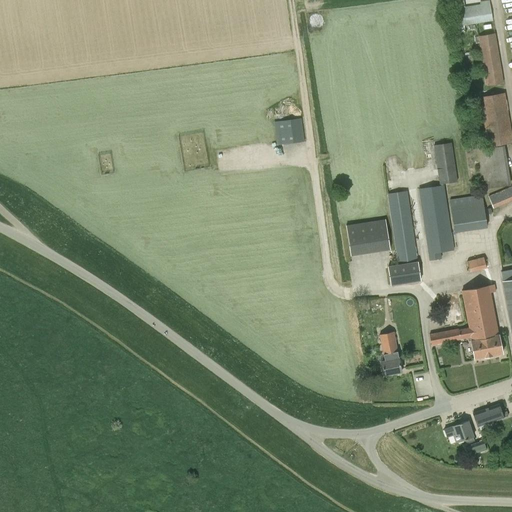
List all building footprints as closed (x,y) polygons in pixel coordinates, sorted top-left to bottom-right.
[(492,21),(489,3),(489,1),(479,3),(480,5),(455,9),(458,27),(492,21)] [(478,37),(486,86),(503,83),(495,34),(478,37)] [(479,98),(487,148),(511,143),(511,136),(505,93),(479,98)] [(277,145),(304,142),(301,118),(274,122),(277,145)] [(433,146),(439,186),(418,189),(429,261),(441,259),(440,253),(454,251),(444,184),(457,182),(451,143),(433,146)] [(479,150),(485,190),(511,185),(504,146),(479,150)] [(252,165),(252,156),(232,157),(232,166),(252,165)] [(511,186),(488,196),(493,208),(511,200),(511,186)] [(397,264),(418,261),(407,191),(387,194),(397,264)] [(344,225),(348,255),(389,249),(384,219),(344,225)] [(469,273),(486,269),(483,257),(466,262),(469,273)] [(420,281),(417,261),(411,262),(405,263),(388,266),(391,286),(420,281)] [(511,279),(502,281),(511,334),(511,279)] [(490,293),(496,292),(494,284),(461,291),(468,328),(458,330),(458,329),(429,334),(431,345),(467,338),(468,342),(471,341),(475,359),(502,354),(490,293)] [(383,355),(398,351),(394,332),(379,335),(383,355)] [(385,375),(401,372),(399,358),(382,361),(385,375)] [(477,427),(504,418),(499,404),(473,414),(477,427)] [(466,444),(474,441),(473,437),(468,421),(452,426),(444,429),(446,438),(453,435),(456,443),(465,440),(466,444)] [(475,443),(479,453),(486,450),(482,440),(475,443)] [(475,443),(465,446),(469,456),(478,453),(475,443)]
